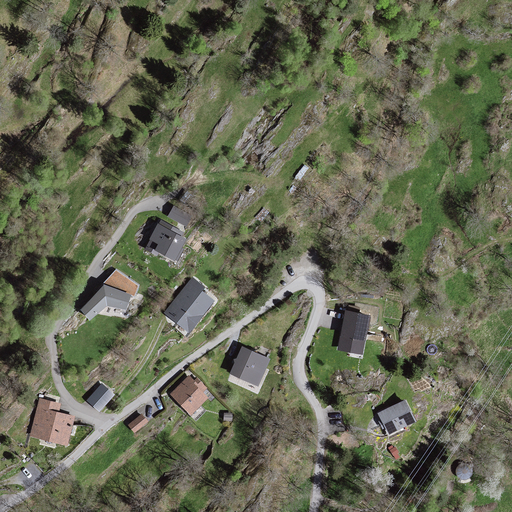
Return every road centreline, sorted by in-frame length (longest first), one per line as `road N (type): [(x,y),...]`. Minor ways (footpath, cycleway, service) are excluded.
road 1 (residential): [(0,510),(295,286)]
road 2 (track): [(156,209),(129,215),(51,336),(63,393),(109,424)]
road 3 (residential): [(314,511),(321,421),(300,365),(320,298),(310,283),(295,286)]
